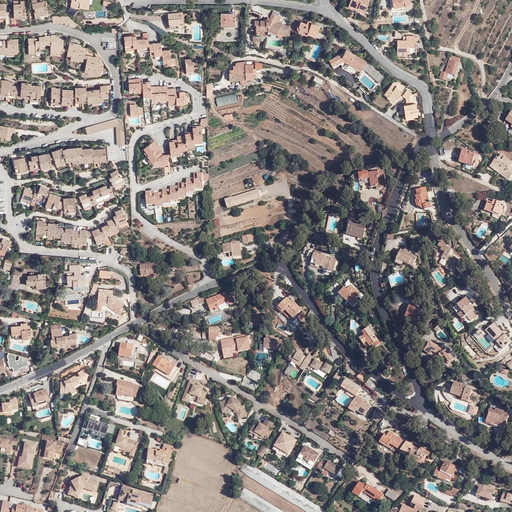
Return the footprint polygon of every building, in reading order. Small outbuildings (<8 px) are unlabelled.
[(18,13),(25,13),(25,0),(13,0),(14,16),(18,16),(18,13)] [(30,0),(34,15),(40,14),(39,11),(46,10),(47,13),(48,21),(52,21),(53,23),(57,22),(58,22),(61,22),(61,23),(65,22),(66,24),(69,23),(70,25),(76,26),(77,23),(68,15),(56,15),(52,16),(50,3),(44,4),(43,1),(37,1),(36,0),(30,0)] [(71,0),(70,7),(80,8),(80,7),(88,8),(89,3),(92,3),(92,0),(71,0)] [(369,0),(350,0),(348,5),(364,12),(369,0)] [(169,26),(168,13),(165,13),(167,28),(186,26),(184,11),(181,12),(183,25),(169,26)] [(181,12),(168,13),(169,26),(183,25),(181,12)] [(235,25),(235,13),(221,13),(221,25),(235,25)] [(300,30),(306,32),(316,37),(320,26),(308,21),(307,23),(301,21),(300,25),(298,25),(297,26),(297,27),(297,29),(298,30),(299,30),(300,30)] [(66,46),(65,41),(65,34),(61,34),(53,34),(53,33),(53,31),(45,32),(45,33),(40,33),(40,35),(40,39),(36,40),(36,35),(28,36),(30,49),(38,48),(38,51),(41,50),(41,44),(47,44),(47,42),(53,42),(53,47),(60,47),(66,47),(66,46)] [(150,44),(149,38),(145,38),(137,38),(137,37),(137,35),(133,35),(125,35),(126,48),(134,47),(138,47),(138,48),(146,47),(146,45),(150,45),(150,50),(151,55),(163,54),(163,64),(176,63),(175,57),(171,57),(171,56),(171,53),(170,49),(162,50),(161,42),(153,42),(153,43),(150,44)] [(397,39),(397,51),(403,51),(403,55),(409,55),(409,46),(414,46),(414,35),(406,35),(406,39),(397,39)] [(5,45),(3,45),(0,44),(0,54),(19,54),(18,38),(11,38),(11,39),(5,39),(5,45)] [(86,51),(86,48),(87,44),(84,44),(84,42),(80,41),(80,39),(72,38),(71,41),(71,47),(71,50),(75,50),(74,52),(74,56),(80,57),(80,56),(85,56),(86,51)] [(106,50),(119,49),(118,41),(103,42),(103,46),(106,46),(106,50)] [(189,50),(179,44),(180,51),(181,51),(186,54),(189,50)] [(95,49),(90,48),(90,51),(88,62),(93,62),(92,64),(92,68),(100,69),(100,68),(104,68),(105,56),(100,56),(100,53),(95,52),(95,49)] [(333,64),(337,62),(343,58),(344,60),(361,70),(367,61),(347,49),(330,59),(333,64)] [(449,74),(454,76),(460,59),(450,56),(445,72),(442,71),(440,78),(446,81),(449,74)] [(185,59),(187,71),(195,70),(194,66),(194,64),(194,62),(194,58),(185,59)] [(236,66),(233,66),(233,73),(229,73),(229,80),(240,80),(240,84),(247,84),(247,80),(253,80),(253,74),(253,68),(253,65),(242,65),(242,63),(236,63),(236,66)] [(185,96),(185,92),(185,91),(180,91),(180,90),(176,90),(176,88),(172,88),(172,90),(168,90),(168,88),(168,85),(163,85),(163,87),(160,87),(156,87),(156,85),(151,85),(151,81),(146,81),(146,82),(143,82),(141,82),(141,77),(136,77),(136,78),(129,79),(130,91),(134,91),(139,90),(139,92),(143,92),(144,96),(147,96),(152,96),(152,97),(152,100),(160,100),(168,100),(168,102),(177,102),(177,104),(181,104),(185,103),(185,96)] [(12,90),(12,86),(13,82),(10,81),(10,80),(0,79),(0,100),(0,101),(0,94),(1,92),(7,93),(6,94),(6,101),(11,101),(12,95),(16,95),(16,90),(12,90)] [(22,82),(21,87),(21,96),(26,96),(26,98),(25,102),(35,102),(35,99),(40,99),(41,94),(41,90),(41,86),(31,85),(31,83),(22,82)] [(384,93),(388,96),(389,95),(395,99),(402,90),(393,82),(384,93)] [(81,106),(81,99),(79,99),(79,97),(88,97),(88,99),(102,98),(102,97),(101,95),(108,94),(108,89),(107,85),(100,86),(100,89),(87,91),(86,87),(75,88),(76,106),(81,106)] [(21,96),(21,87),(12,86),(12,90),(16,90),(16,95),(21,96)] [(52,87),(51,108),(56,108),(56,104),(67,104),(67,106),(73,106),(73,90),(63,89),(63,88),(56,88),(56,87),(52,87)] [(403,95),(406,98),(413,94),(408,89),(403,95)] [(417,95),(417,92),(413,94),(406,98),(407,102),(414,101),(414,96),(417,95)] [(217,105),(237,102),(236,94),(216,97),(217,105)] [(136,101),(124,101),(125,110),(131,109),(131,114),(139,114),(143,114),(143,106),(136,106),(136,101)] [(404,105),(406,115),(414,114),(414,116),(418,116),(416,103),(404,105)] [(124,123),(118,118),(86,127),(88,134),(116,126),(117,145),(125,144),(124,123)] [(0,124),(0,136),(1,137),(1,139),(10,141),(11,134),(6,133),(6,130),(12,131),(14,132),(15,128),(0,124)] [(173,142),(170,142),(171,153),(171,154),(179,153),(179,152),(179,150),(183,150),(187,149),(187,147),(187,146),(195,145),(195,143),(203,142),(201,125),(197,126),(197,127),(197,128),(193,128),(193,131),(189,131),(189,133),(185,133),(185,135),(181,135),(181,136),(178,137),(178,139),(173,139),(173,140),(173,142)] [(168,156),(168,154),(163,154),(161,151),(161,150),(159,147),(160,147),(158,144),(157,144),(155,140),(144,148),(149,155),(147,156),(155,166),(169,164),(168,156)] [(101,159),(101,160),(106,160),(105,148),(93,149),(93,148),(82,148),(82,147),(68,148),(63,149),(62,148),(52,151),(53,156),(54,158),(56,164),(62,162),(62,163),(66,161),(69,161),(72,160),(78,160),(78,161),(85,160),(87,160),(88,160),(88,159),(94,159),(94,160),(101,159)] [(472,164),(474,159),(475,154),(468,152),(468,150),(463,148),(462,152),(460,156),(459,162),(463,163),(464,162),(472,164)] [(51,159),(50,156),(50,153),(31,156),(32,158),(32,160),(25,161),(25,159),(25,158),(14,160),(16,172),(20,172),(20,171),(27,170),(34,169),(34,167),(40,166),(41,169),(46,168),(46,166),(52,165),(51,159)] [(499,172),(509,159),(502,154),(498,158),(497,157),(492,163),(497,167),(495,170),(499,172)] [(511,161),(509,159),(499,172),(504,176),(506,173),(511,177),(511,175),(511,161)] [(113,184),(114,186),(116,191),(119,190),(117,185),(116,183),(123,179),(117,169),(110,173),(111,174),(112,176),(109,177),(113,184)] [(372,188),(376,187),(376,185),(385,184),(383,171),(369,173),(372,188)] [(420,171),(417,177),(422,180),(426,174),(420,171)] [(198,172),(194,173),(195,178),(191,178),(191,180),(187,180),(187,182),(187,183),(183,184),(183,182),(179,182),(179,185),(175,186),(175,187),(171,187),(171,189),(167,189),(167,191),(163,191),(163,192),(159,192),(159,193),(159,195),(155,195),(155,194),(154,190),(151,190),(151,192),(146,192),(147,205),(156,205),(156,207),(160,207),(164,206),(164,204),(172,203),(172,202),(172,200),(180,200),(180,199),(180,198),(184,198),(184,197),(188,197),(188,195),(188,193),(196,192),(196,189),(204,188),(204,185),(203,174),(203,173),(202,173),(198,173),(198,172)] [(61,196),(50,192),(46,191),(47,190),(48,188),(41,185),(39,189),(36,188),(34,193),(34,194),(31,193),(31,192),(32,190),(25,187),(21,199),(27,200),(26,202),(34,205),(36,198),(37,196),(43,199),(43,200),(47,202),(46,204),(53,207),(52,208),(57,209),(58,206),(60,200),(61,196)] [(79,196),(80,197),(81,201),(84,206),(90,204),(91,206),(98,203),(97,201),(104,198),(110,195),(111,197),(114,196),(111,187),(108,188),(107,186),(106,185),(92,190),(93,192),(94,193),(87,196),(87,195),(86,193),(79,196)] [(431,209),(428,199),(428,197),(430,197),(427,187),(418,190),(419,195),(416,196),(417,200),(416,200),(417,206),(425,211),(431,209)] [(63,198),(64,202),(64,209),(64,212),(69,212),(69,210),(76,210),(75,202),(75,198),(75,197),(63,198)] [(492,203),(493,200),(487,197),(482,209),(484,210),(488,201),(492,203)] [(345,202),(339,199),(336,204),(343,207),(345,202)] [(501,203),(493,200),(492,203),(488,201),(484,210),(493,214),(494,212),(500,215),(503,207),(500,206),(501,203)] [(92,231),(94,236),(96,241),(102,239),(103,241),(107,239),(106,236),(109,234),(112,233),(111,231),(118,228),(117,225),(127,220),(122,208),(115,211),(116,213),(116,214),(113,216),(114,218),(107,221),(107,222),(108,224),(105,225),(102,226),(102,228),(103,230),(100,231),(99,229),(99,228),(92,231)] [(330,231),(340,231),(341,215),(330,215),(330,231)] [(350,219),(347,232),(364,236),(366,225),(355,222),(356,221),(350,219)] [(86,243),(87,235),(88,231),(88,230),(80,230),(80,231),(73,231),(73,229),(65,228),(65,230),(65,231),(62,231),(62,229),(62,228),(59,227),(55,227),(56,225),(56,223),(48,223),(48,225),(45,225),(45,222),(45,221),(38,220),(36,232),(41,232),(41,233),(47,234),(54,235),(54,237),(61,238),(61,241),(65,242),(65,241),(71,241),(71,242),(79,243),(79,242),(86,243)] [(243,241),(244,244),(254,243),(253,236),(243,237),(243,241)] [(0,247),(6,250),(10,241),(3,238),(1,242),(0,242),(0,247)] [(450,260),(449,262),(446,268),(450,271),(451,269),(454,271),(459,262),(457,261),(458,259),(454,257),(454,258),(449,255),(452,249),(447,246),(447,245),(440,241),(438,245),(442,248),(440,250),(444,252),(441,257),(445,260),(447,258),(450,260)] [(241,257),(240,244),(232,244),(232,243),(223,244),(224,253),(230,252),(232,252),(233,258),(241,257)] [(401,265),(402,262),(403,260),(414,265),(417,256),(410,253),(407,252),(407,250),(404,249),(404,250),(401,249),(395,262),(401,265)] [(336,259),(314,253),(311,264),(333,271),(336,259)] [(170,267),(169,262),(141,264),(141,275),(154,274),(155,277),(159,276),(158,268),(170,267)] [(110,278),(111,271),(100,270),(99,277),(110,278)] [(85,286),(85,284),(84,274),(81,274),(74,275),(74,272),(67,273),(67,284),(69,284),(73,284),(73,285),(73,287),(79,287),(85,286)] [(46,285),(45,276),(43,276),(43,274),(42,273),(38,273),(38,274),(27,275),(28,278),(26,279),(26,285),(31,284),(36,284),(36,286),(46,285)] [(349,291),(347,289),(345,287),(339,293),(354,306),(358,303),(357,301),(358,300),(356,298),(359,295),(357,292),(358,291),(354,287),(349,291)] [(108,305),(117,312),(120,314),(124,308),(122,306),(124,303),(115,296),(114,297),(112,296),(112,294),(113,290),(106,289),(105,291),(99,290),(97,309),(102,310),(102,307),(102,304),(108,305)] [(221,296),(220,293),(206,298),(211,311),(219,308),(218,305),(227,302),(229,304),(231,305),(233,304),(235,303),(235,301),(234,299),(233,297),(231,297),(230,297),(228,293),(224,295),(221,296)] [(466,297),(457,304),(462,311),(458,314),(462,320),(467,315),(472,322),(476,319),(481,316),(471,304),(471,303),(466,297)] [(287,298),(280,304),(286,310),(293,317),(301,310),(293,301),(292,303),(290,301),(287,298)] [(115,314),(117,312),(108,305),(102,304),(102,307),(106,308),(115,314)] [(286,310),(280,304),(277,308),(283,314),(284,313),(286,310)] [(410,317),(413,318),(417,319),(419,315),(418,314),(420,308),(409,304),(405,317),(409,319),(410,317)] [(462,311),(457,304),(453,307),(458,314),(462,311)] [(286,310),(284,313),(290,320),(293,317),(286,310)] [(298,318),(302,322),(307,314),(304,311),(298,318)] [(291,320),(293,325),(299,322),(296,317),(291,320)] [(32,338),(30,325),(28,325),(27,322),(21,323),(21,325),(11,326),(12,334),(22,333),(22,339),(32,338)] [(503,334),(504,334),(494,323),(486,330),(487,332),(497,344),(495,346),(500,351),(511,341),(508,338),(507,339),(503,334)] [(369,327),(362,332),(364,334),(359,338),(366,348),(371,344),(374,348),(381,343),(369,327)] [(63,342),(76,341),(76,334),(69,335),(62,336),(62,328),(55,329),(51,329),(52,339),(51,339),(51,346),(63,344),(63,342)] [(497,344),(487,332),(483,334),(494,347),(495,346),(497,344)] [(224,339),(225,346),(226,350),(236,349),(236,352),(252,349),(251,342),(253,342),(252,337),(244,338),(241,339),(240,336),(224,339)] [(263,350),(281,350),(281,339),(264,339),(263,350)] [(445,356),(449,363),(454,359),(447,349),(446,350),(429,342),(424,352),(438,359),(439,357),(442,357),(445,356)] [(132,357),(133,351),(134,345),(121,343),(119,355),(132,357)] [(206,344),(202,344),(198,351),(200,354),(206,344)] [(300,367),(304,369),(305,367),(311,358),(312,356),(308,354),(306,357),(301,353),(302,351),(295,347),(289,356),(292,359),(292,360),(301,365),(300,367)] [(236,349),(226,350),(227,357),(237,355),(236,352),(236,349)] [(159,356),(153,365),(170,376),(176,366),(159,356)] [(446,365),(449,363),(445,356),(442,357),(439,357),(438,359),(446,365)] [(311,358),(305,367),(310,369),(313,371),(314,368),(318,370),(318,369),(325,373),(326,371),(328,372),(331,366),(326,363),(324,366),(321,364),(322,363),(315,359),(315,360),(311,358)] [(88,376),(84,369),(77,374),(78,376),(77,377),(75,375),(68,380),(69,380),(66,382),(66,381),(63,382),(60,382),(60,394),(65,394),(65,392),(65,391),(69,391),(71,395),(76,391),(74,387),(77,385),(80,383),(81,384),(86,381),(88,376)] [(357,377),(363,382),(366,378),(360,373),(357,377)] [(357,395),(361,388),(347,378),(341,386),(356,396),(357,395)] [(129,384),(129,382),(118,379),(117,385),(118,385),(116,395),(122,396),(123,394),(132,396),(133,390),(137,391),(138,386),(132,384),(129,384)] [(190,380),(184,394),(190,396),(191,394),(199,397),(197,402),(205,405),(207,400),(205,399),(204,399),(207,393),(201,391),(203,388),(199,387),(197,386),(194,385),(195,382),(190,380)] [(462,397),(468,399),(472,389),(467,387),(467,386),(454,381),(451,391),(463,395),(462,397)] [(46,389),(39,391),(39,392),(34,394),(33,393),(29,394),(32,407),(37,405),(36,403),(45,400),(45,402),(49,401),(46,389)] [(361,397),(357,395),(356,396),(350,406),(356,410),(365,416),(371,406),(364,402),(360,399),(361,397)] [(0,412),(7,411),(6,408),(13,407),(11,398),(4,399),(5,401),(0,401),(0,412)] [(232,409),(233,410),(238,412),(239,419),(248,417),(245,407),(242,405),(243,404),(233,398),(232,400),(221,402),(224,411),(232,409)] [(477,416),(479,404),(453,400),(451,412),(477,416)] [(376,410),(371,419),(377,422),(382,413),(376,410)] [(503,422),(502,425),(505,425),(509,414),(495,410),(494,413),(488,412),(487,416),(488,417),(486,422),(492,424),(493,422),(493,420),(503,422)] [(107,430),(109,423),(103,421),(105,414),(100,413),(98,421),(93,419),(94,418),(90,417),(89,418),(86,428),(105,435),(107,430)] [(429,419),(423,414),(419,421),(420,422),(425,425),(429,419)] [(256,433),(264,437),(265,436),(269,438),(273,432),(269,430),(271,427),(272,428),(274,425),(267,420),(263,425),(261,424),(259,428),(255,425),(251,433),(254,435),(256,433)] [(444,430),(433,422),(427,431),(437,439),(444,430)] [(123,447),(127,436),(122,434),(124,429),(120,428),(114,444),(119,446),(123,447)] [(393,446),(400,450),(405,442),(393,434),(393,433),(390,431),(386,436),(384,435),(380,440),(389,445),(390,444),(393,446)] [(298,441),(293,439),(292,441),(289,439),(290,437),(284,433),(273,450),(277,452),(277,453),(282,457),(284,456),(287,458),(298,441)] [(0,436),(0,439),(12,441),(11,445),(16,445),(17,439),(12,438),(9,438),(0,436)] [(127,436),(123,447),(130,449),(131,447),(135,448),(137,442),(126,438),(127,436)] [(0,439),(0,448),(1,448),(6,449),(6,452),(10,453),(11,445),(12,441),(0,439)] [(44,457),(51,459),(53,452),(54,452),(54,450),(61,451),(61,450),(63,443),(56,441),(56,443),(47,441),(44,457)] [(22,458),(19,457),(18,465),(29,467),(31,460),(33,460),(36,444),(25,442),(22,458)] [(405,442),(400,450),(410,454),(409,455),(419,459),(420,457),(421,457),(422,453),(429,455),(430,452),(410,444),(405,442)] [(178,449),(164,444),(162,447),(165,449),(165,451),(161,450),(159,450),(158,451),(155,451),(155,450),(147,449),(146,459),(154,460),(154,458),(157,458),(158,461),(167,463),(168,459),(172,450),(176,452),(178,449)] [(311,461),(315,464),(320,455),(306,446),(301,455),(306,458),(304,459),(310,463),(311,461)] [(391,450),(397,455),(400,450),(393,446),(391,449),(391,450)] [(313,467),(315,464),(311,461),(310,463),(304,459),(306,458),(301,455),(299,458),(303,461),(306,462),(309,464),(313,467)] [(165,467),(167,463),(158,461),(157,458),(154,458),(154,460),(146,459),(146,462),(153,463),(165,467)] [(29,467),(18,465),(17,467),(31,469),(33,460),(31,460),(29,467)] [(328,464),(323,461),(318,469),(324,472),(326,469),(338,477),(342,469),(330,462),(328,464)] [(439,475),(450,480),(455,471),(458,472),(460,469),(445,461),(442,469),(437,466),(434,473),(438,475),(439,475)] [(106,473),(112,475),(113,472),(114,467),(115,467),(108,465),(108,466),(107,469),(106,473)] [(309,471),(300,466),(296,472),(305,477),(309,471)] [(68,494),(76,497),(78,492),(81,490),(84,488),(92,490),(93,486),(97,488),(98,483),(87,480),(88,477),(83,475),(72,481),(73,485),(71,486),(68,494)] [(480,484),(476,495),(492,500),(495,491),(487,488),(488,485),(486,485),(487,480),(479,477),(478,483),(480,484)] [(271,503),(286,511),(326,511),(327,511),(298,494),(273,480),(268,489),(279,495),(275,502),(272,500),(271,503)] [(384,495),(367,484),(363,491),(379,502),(384,495)] [(452,490),(450,495),(453,496),(454,495),(457,496),(459,490),(453,487),(452,490)] [(143,504),(149,505),(152,497),(122,488),(118,500),(137,505),(138,502),(143,504)] [(238,500),(261,511),(285,511),(243,490),(238,500)] [(398,495),(389,490),(386,495),(394,501),(398,495)] [(508,503),(511,497),(511,494),(503,492),(501,501),(508,503)] [(403,505),(400,511),(419,511),(422,508),(425,500),(415,496),(412,503),(416,505),(414,510),(403,505)] [(8,509),(9,501),(3,500),(1,508),(8,509)]
